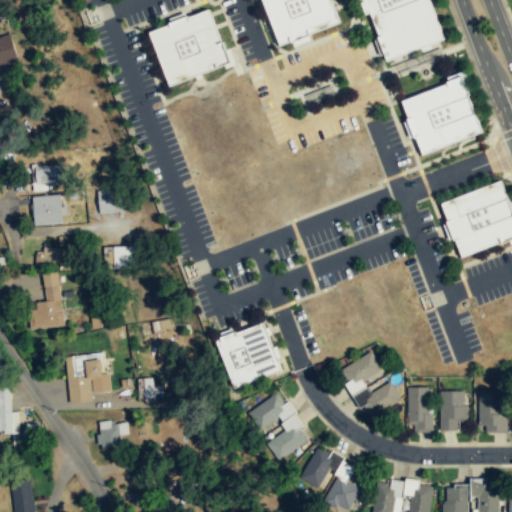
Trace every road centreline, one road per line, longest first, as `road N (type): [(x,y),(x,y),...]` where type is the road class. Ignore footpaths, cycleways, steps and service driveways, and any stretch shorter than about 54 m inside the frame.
road 1 (residential): [(511,453),(392,449),(329,411),(306,376)]
road 2 (residential): [(0,341),(107,511)]
road 3 (residential): [(0,212),(15,232),(130,223)]
road 4 (secondary): [(462,0),(511,126)]
